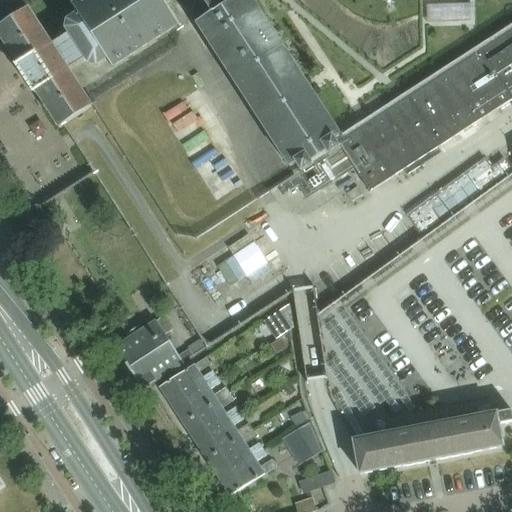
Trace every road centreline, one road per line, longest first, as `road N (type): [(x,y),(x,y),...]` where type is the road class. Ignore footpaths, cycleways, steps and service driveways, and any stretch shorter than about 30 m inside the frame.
road 1 (secondary): [(142,511),(53,367),(24,338)]
road 2 (secondary): [(13,344),(122,511)]
